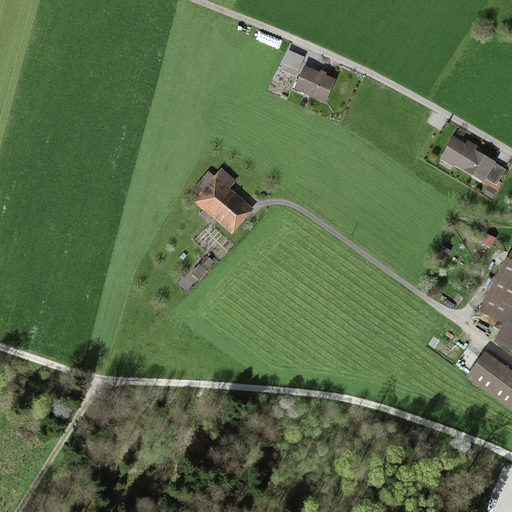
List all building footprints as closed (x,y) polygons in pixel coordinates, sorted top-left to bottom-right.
[(320,98),(329,75),(296,61),(286,84),(320,98)] [(446,133),(435,154),(488,182),(499,162),(470,146),(471,143),(461,138),(460,141),(446,133)] [(223,229),(246,204),(224,184),(230,178),(216,165),(208,173),(202,167),(181,190),(223,229)] [(511,260),(508,259),(482,310),(507,323),(499,339),(511,345),(511,260)] [(460,370),(504,403),(511,393),(511,373),(477,347),(460,370)]
